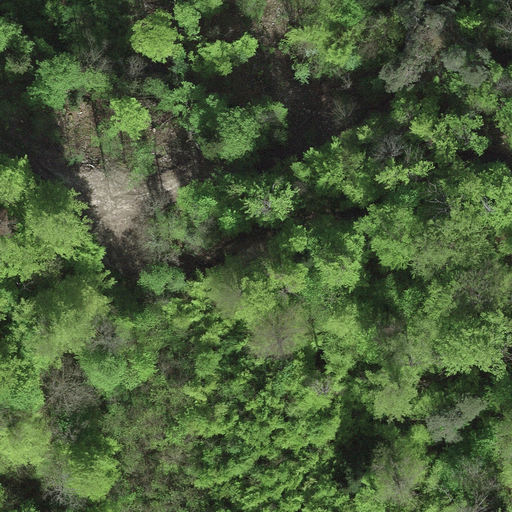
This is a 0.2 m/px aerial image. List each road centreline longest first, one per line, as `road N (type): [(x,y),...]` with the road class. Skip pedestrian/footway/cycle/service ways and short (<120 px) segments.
road 1 (track): [(118,214),(131,264),(162,270),(265,232),(377,207),(474,157),(511,163)]
road 2 (track): [(511,59),(433,82),(289,169),(196,177),(138,197),(118,214)]
road 3 (track): [(392,511),(511,407)]
road 4 (track): [(118,214),(0,141)]
